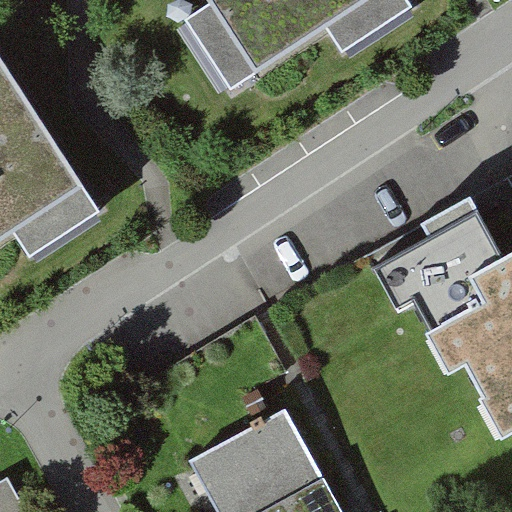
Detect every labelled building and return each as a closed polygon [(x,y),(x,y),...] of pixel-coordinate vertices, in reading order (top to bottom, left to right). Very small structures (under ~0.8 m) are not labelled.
[(209,0),(185,15),(223,77),(325,15),(338,38),(400,0),(209,0)] [(0,231),(8,227),(22,249),(96,204),(0,47),(0,231)] [(410,297),(426,324),(417,328),(449,384),(469,372),(504,433),(511,428),(511,237),(497,246),(477,211),(374,269),(394,306),(410,297)] [(338,511),(283,414),(194,464),(180,472),(200,508),(214,500),(220,511),(338,511)] [(0,511),(25,511),(7,480),(0,483),(0,511)]
